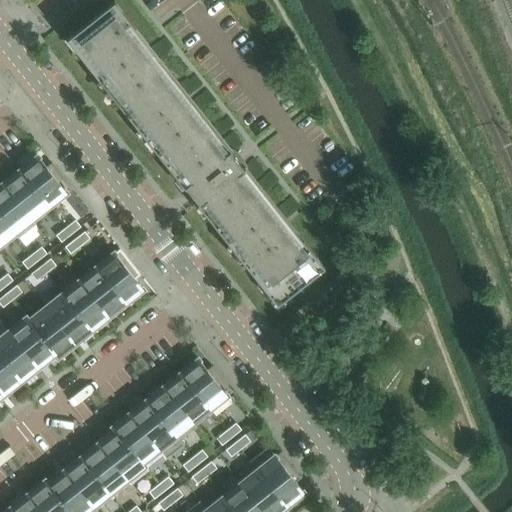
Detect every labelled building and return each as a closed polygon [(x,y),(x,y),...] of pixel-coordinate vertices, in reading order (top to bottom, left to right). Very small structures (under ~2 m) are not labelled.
[(74,34),(67,39),(77,51),(127,115),(186,189),(198,204),(218,229),(268,293),(278,305),(284,299),(290,295),(325,268),(289,222),(286,218),(258,183),(255,179),(245,167),(233,151),(223,139),(220,136),(193,101),(188,95),(152,49),(149,45),(115,2),(79,30),(74,34)] [(72,189),(52,163),(47,167),(38,157),(21,170),(50,207),(72,189)] [(50,207),(21,170),(4,184),(37,225),(37,224),(33,220),(50,207)] [(37,225),(4,184),(0,187),(0,213),(20,238),(37,225)] [(20,238),(0,213),(0,246),(15,234),(19,239),(20,238)] [(72,234),(81,227),(76,220),(66,227),(72,234)] [(61,243),(72,234),(66,227),(56,236),(61,243)] [(81,246),(90,239),(85,232),(76,239),(81,246)] [(71,254),(81,246),(76,239),(65,247),(71,254)] [(38,261),(47,254),(42,247),(32,254),(38,261)] [(135,278),(140,274),(120,248),(97,266),(126,303),(143,289),(135,278)] [(28,269),(38,261),(32,254),(22,262),(28,269)] [(47,273),(56,266),(51,258),(42,266),(47,273)] [(37,281),(47,273),(42,266),(31,274),(37,281)] [(126,303),(97,266),(80,280),(109,316),(126,303)] [(0,282),(4,288),(13,281),(8,274),(0,279),(0,282)] [(109,316),(80,280),(63,293),(92,330),(109,316)] [(13,300),(22,292),(17,285),(8,293),(13,300)] [(0,304),(3,308),(13,300),(8,293),(0,298),(0,304)] [(92,330),(63,293),(46,306),(75,343),(92,330)] [(75,343),(46,306),(29,320),(58,356),(75,343)] [(58,356),(29,320),(12,333),(41,370),(47,366),(44,363),(55,354),(57,357),(58,356)] [(41,370),(12,333),(0,342),(0,353),(21,381),(33,372),(35,375),(41,370)] [(21,381),(0,353),(0,389),(7,397),(13,393),(10,389),(21,381)] [(232,391),(212,366),(207,370),(199,360),(182,373),(210,409),(232,391)] [(210,409),(182,373),(165,386),(197,427),(193,422),(210,409)] [(197,427),(165,386),(148,400),(184,445),(180,440),(197,427)] [(184,445),(148,400),(131,413),(167,459),(184,445)] [(167,459),(131,413),(114,427),(149,470),(146,467),(162,455),(165,460),(167,459)] [(232,437),(241,430),(236,423),(227,430),(232,437)] [(149,470),(114,427),(113,428),(115,431),(105,439),(102,436),(97,440),(131,484),(149,470)] [(222,445),(232,437),(227,430),(216,438),(222,445)] [(242,449),(251,442),(245,435),(236,442),(242,449)] [(131,484),(97,440),(91,445),(93,448),(82,457),(110,493),(126,480),(130,485),(131,484)] [(231,457),(242,449),(236,442),(226,450),(231,457)] [(301,478),(281,453),(276,457),(268,447),(251,461),(287,506),(304,492),(296,482),(301,478)] [(199,464),(208,457),(202,450),(193,457),(199,464)] [(110,493),(82,457),(71,466),(68,463),(62,468),(97,511),(98,511),(94,506),(110,493)] [(188,472),(199,464),(193,457),(183,465),(188,472)] [(208,476),(217,468),(211,461),(202,469),(208,476)] [(279,511),(287,506),(251,461),(250,462),(257,471),(242,483),(264,511),(279,511)] [(96,511),(97,511),(62,468),(57,472),(59,475),(49,483),(46,480),(45,481),(69,511),(96,511)] [(197,484),(208,476),(202,469),(192,477),(197,484)] [(165,491),(174,484),(168,477),(159,484),(165,491)] [(69,511),(45,481),(28,495),(41,511),(69,511)] [(264,511),(242,483),(224,497),(236,511),(264,511)] [(154,499),(165,491),(159,484),(149,492),(154,499)] [(174,502),(183,495),(177,488),(168,495),(174,502)] [(41,511),(28,495),(11,508),(14,511),(41,511)] [(163,511),(174,502),(168,495),(158,504),(163,511)] [(236,511),(224,497),(208,510),(209,511),(236,511)] [(209,511),(208,510),(200,500),(185,511),(209,511)]
